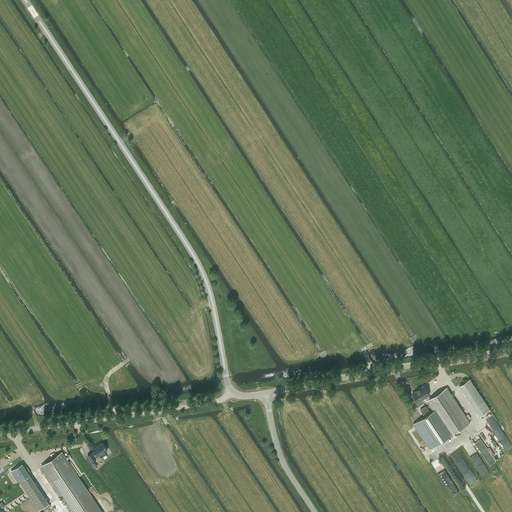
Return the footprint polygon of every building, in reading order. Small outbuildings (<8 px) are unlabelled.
[(470,379),(460,385),(480,416),(490,409),(470,379)] [(427,400),(431,398),(428,394),(429,394),(424,386),(412,393),(413,395),(409,397),(414,404),(415,404),(417,407),(424,402),(421,399),(425,397),(427,400)] [(431,398),(427,400),(433,410),(414,423),(430,448),(470,422),(447,387),(431,398)] [(426,406),(420,410),(423,414),(429,410),(426,406)] [(91,452),(87,455),(92,461),(96,459),(95,457),(98,455),(101,458),(106,455),(103,451),(107,449),(103,442),(93,449),(94,452),(92,453),(91,452)] [(101,511),(61,452),(41,465),(72,511),(101,511)] [(19,480),(38,510),(49,503),(22,463),(11,471),(17,481),(19,480)]
